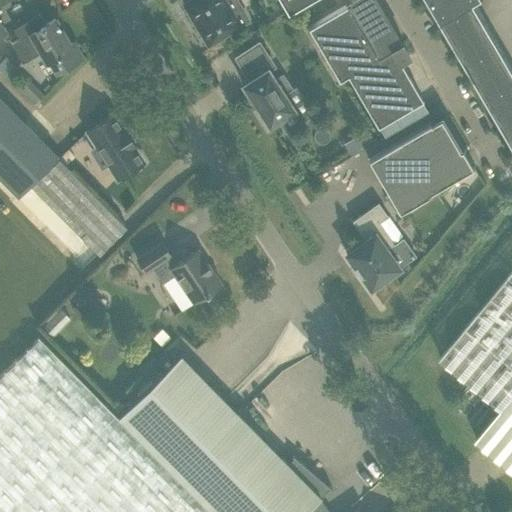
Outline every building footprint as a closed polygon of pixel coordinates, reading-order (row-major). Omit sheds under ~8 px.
[(186,0),(182,3),(207,44),(247,18),(236,2),(234,0),(186,0)] [(280,0),(287,11),(306,0),(280,0)] [(348,74),(378,125),(422,99),(399,60),(409,54),(401,42),(402,41),(402,40),(398,42),(373,0),(352,0),(308,27),(338,79),(348,74)] [(478,0),(428,0),(441,21),(511,141),(511,67),(474,2),(478,0)] [(30,32),(12,43),(23,60),(40,51),(47,64),(51,62),(56,71),(81,57),(73,42),(69,44),(54,18),(41,25),(39,21),(27,28),(30,32)] [(256,113),(267,130),(278,123),(276,120),(294,109),(284,93),(292,88),(282,72),(273,78),(268,69),(273,65),(258,42),(235,57),(250,79),(242,84),(259,111),(256,113)] [(0,96),(0,176),(18,194),(57,155),(0,96)] [(106,162),(116,178),(126,172),(128,175),(140,167),(138,164),(143,161),(135,148),(135,147),(123,127),(122,127),(113,114),(86,131),(96,147),(91,150),(101,165),(106,162)] [(399,212),(475,167),(465,149),(463,150),(444,117),(430,125),(429,123),(368,159),(399,212)] [(367,129),(353,137),(360,148),(373,140),(367,129)] [(58,158),(31,185),(98,253),(125,227),(58,158)] [(345,252),(370,287),(398,266),(385,248),(391,244),(376,223),(387,215),(377,201),(351,220),(361,234),(363,233),(366,237),(345,252)] [(162,282),(174,274),(192,302),(220,283),(197,248),(173,264),(168,256),(170,255),(160,241),(136,258),(145,272),(151,267),(162,282)] [(511,266),(441,357),(501,406),(474,438),(511,469),(511,266)] [(77,306),(93,310),(97,290),(81,286),(77,306)] [(304,511),(320,496),(180,354),(117,416),(39,337),(0,374),(0,511),(304,511)]
